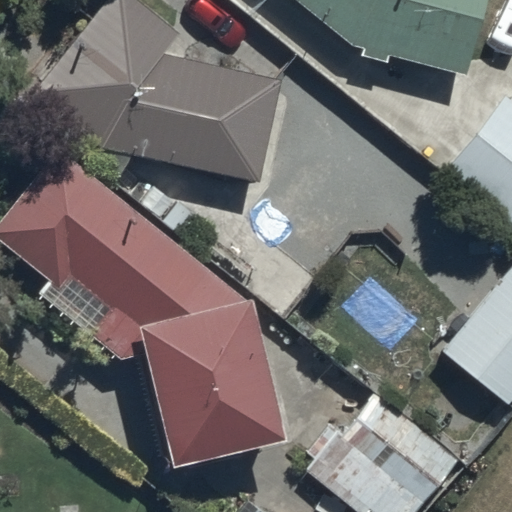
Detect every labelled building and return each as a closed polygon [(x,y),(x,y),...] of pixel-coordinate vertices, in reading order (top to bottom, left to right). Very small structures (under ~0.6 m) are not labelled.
[(177,34),(137,0),(96,0),(23,89),(89,143),(255,182),(280,76),(162,49),(177,34)] [(293,0),(347,44),(359,46),(358,55),(387,62),(388,53),(462,75),(484,0),(293,0)] [(511,81),(440,169),(511,225),(511,81)] [(285,434),(248,293),(53,144),(0,214),(0,244),(43,276),(32,290),(124,359),(139,350),(169,465),(285,434)] [(511,262),(441,349),(504,402),(511,391),(511,262)] [(371,392),(306,477),(353,511),(366,511),(368,509),(372,511),(411,511),(455,454),(371,392)]
